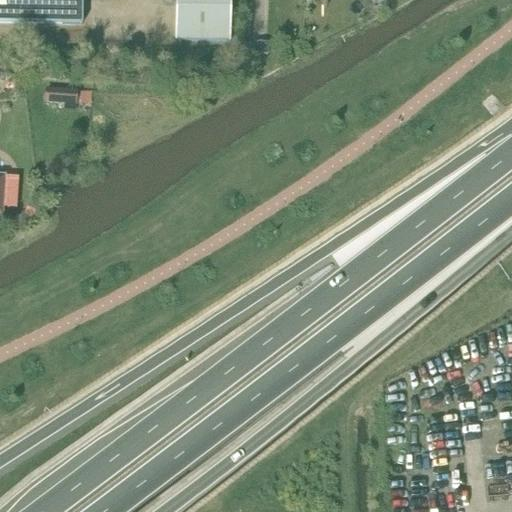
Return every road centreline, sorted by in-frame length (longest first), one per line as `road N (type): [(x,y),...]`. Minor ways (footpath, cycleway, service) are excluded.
road 1 (trunk): [(511,148),(464,160),(0,461)]
road 2 (trunk): [(511,154),(46,511)]
road 3 (trunk): [(107,511),(511,203)]
road 4 (trunk): [(164,511),(511,234)]
